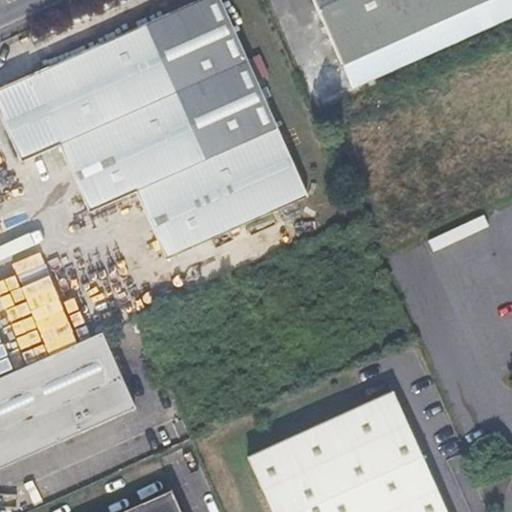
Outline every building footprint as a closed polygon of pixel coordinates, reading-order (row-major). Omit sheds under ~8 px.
[(88,218),(137,198),(165,266),(306,208),(220,0),(213,0),(0,88),(0,115),(21,166),(60,150),(88,218)] [(303,0),(335,69),(485,0),(303,0)] [(0,377),(0,469),(133,411),(99,333),(0,377)] [(440,511),(389,396),(244,459),(267,511),(440,511)] [(181,511),(173,492),(126,511),(181,511)]
